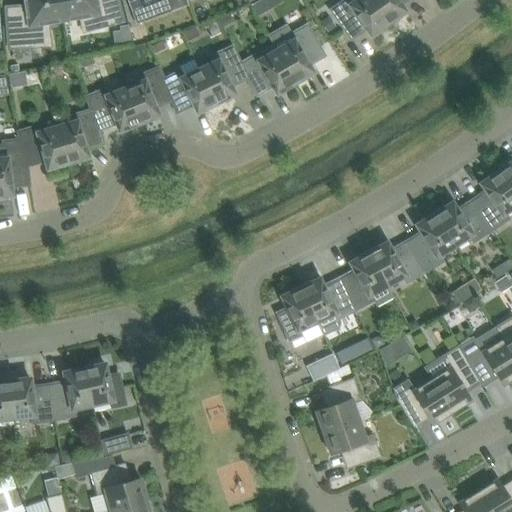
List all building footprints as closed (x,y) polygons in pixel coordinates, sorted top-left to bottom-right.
[(65,19),(61,0),(24,0),(25,5),(22,5),(6,6),(9,48),(38,46),(35,25),(65,19)] [(61,0),(65,19),(94,14),(97,27),(124,20),(118,0),(61,0)] [(188,3),(187,0),(129,0),(138,22),(170,9),(166,0),(186,0),(188,3)] [(257,12),(266,7),(261,0),(258,0),(252,4),(257,12)] [(390,25),(372,0),(356,0),(351,4),(348,0),(345,0),(332,9),(351,38),(366,28),(371,35),(378,30),(380,32),(390,25)] [(405,0),(372,0),(390,25),(399,18),(398,16),(406,10),(401,3),(405,0)] [(225,24),(233,21),(230,12),(222,16),(225,24)] [(121,27),(113,28),(115,42),(132,39),(130,21),(120,22),(121,27)] [(196,22),(183,29),(187,38),(201,32),(196,22)] [(325,55),(307,25),(293,33),(287,23),(267,35),(276,50),(296,84),(306,78),(306,76),(314,72),(309,64),(325,55)] [(162,38),(153,43),(157,50),(166,45),(162,38)] [(232,86),(248,78),(240,64),(241,63),(232,46),(214,55),(217,61),(200,69),(217,104),(228,99),(227,97),(235,93),(232,86)] [(296,84),(276,50),(260,60),(257,54),(241,63),(240,64),(248,78),(257,94),(273,86),(277,93),(285,88),(286,90),(296,84)] [(93,56),(81,61),(84,68),(96,63),(93,56)] [(25,68),(9,71),(12,86),(28,84),(25,68)] [(156,106),(172,100),(169,94),(163,80),(164,79),(159,68),(141,75),(143,81),(125,88),(140,124),(151,120),(150,118),(159,115),(156,106)] [(217,104),(200,69),(183,78),(180,72),(164,79),(163,80),(169,94),(172,100),(177,112),(193,104),(197,112),(205,108),(206,110),(217,104)] [(140,124),(125,88),(108,95),(105,89),(87,97),(92,110),(93,110),(98,130),(99,129),(116,122),(120,130),(128,127),(129,129),(140,124)] [(103,143),(99,129),(98,130),(93,110),(92,110),(74,115),(76,121),(57,127),(69,164),(80,161),(80,159),(89,156),(86,148),(103,143)] [(69,164),(57,127),(39,132),(37,126),(18,132),(20,137),(20,136),(24,150),(26,166),(27,165),(45,160),(48,168),(56,166),(57,168),(69,164)] [(29,184),(27,165),(26,166),(24,150),(20,136),(20,137),(1,139),(1,143),(0,143),(0,198),(3,198),(3,196),(12,195),(12,186),(29,184)] [(511,161),(508,164),(507,163),(497,169),(511,190),(511,161)] [(511,206),(511,190),(497,169),(487,176),(489,178),(481,184),(486,191),(472,200),(491,230),(508,218),(504,212),(511,206)] [(491,230),(472,200),(457,209),(453,202),(445,207),(444,205),(434,212),(454,245),(471,235),(474,240),(491,230)] [(454,245),(434,212),(423,218),(425,220),(417,225),(421,232),(407,241),(424,271),(442,261),(438,255),(454,245)] [(424,271),(407,241),(392,249),(387,242),(379,246),(378,245),(368,250),(387,285),(403,275),(407,281),(424,271)] [(387,285),(368,250),(357,256),(358,258),(350,263),(354,270),(339,278),(355,310),(373,300),(370,294),(387,285)] [(355,310),(339,278),(324,286),(320,278),(312,282),(311,280),(300,285),(324,335),(338,329),(339,326),(340,323),(340,317),(355,310)] [(324,335),(300,285),(289,291),(290,293),(282,297),(287,308),(284,310),(286,315),(280,318),(295,349),(324,335)] [(511,317),(494,329),(511,356),(511,317)] [(483,350),(467,360),(479,380),(481,383),(496,373),(502,383),(511,377),(511,356),(494,329),(476,340),(483,350)] [(449,369),(432,380),(452,411),(470,399),(464,389),(479,380),(467,360),(458,347),(446,355),(443,360),(449,369)] [(337,367),(334,361),(332,356),(309,366),(314,378),(337,367)] [(105,363),(96,365),(96,363),(84,366),(93,404),(111,400),(112,406),(125,404),(120,380),(113,381),(112,375),(108,376),(105,363)] [(93,404),(84,366),(73,368),(73,370),(64,372),(66,381),(49,385),(55,419),(75,415),(74,408),(93,404)] [(21,377),(9,379),(14,417),(33,415),(34,422),(55,419),(49,385),(32,386),(31,378),(22,379),(21,377)] [(363,400),(361,400),(354,378),(330,386),(334,397),(325,401),(327,407),(316,411),(323,432),(358,420),(370,416),(370,415),(372,411),(363,400)] [(452,411),(432,380),(416,390),(408,378),(393,388),(397,399),(400,405),(411,422),(426,413),(433,423),(452,411)] [(0,419),(14,417),(9,379),(0,379),(0,419)] [(381,456),(374,437),(373,434),(364,437),(358,420),(323,432),(330,453),(342,449),(344,456),(353,453),(357,464),(381,456)] [(130,447),(127,434),(103,441),(106,453),(130,447)] [(103,457),(72,463),(76,478),(91,473),(97,495),(106,492),(111,510),(147,500),(141,478),(134,480),(129,481),(127,475),(118,477),(115,465),(112,455),(103,457)] [(511,511),(511,485),(504,490),(498,480),(479,492),(491,511),(511,511)] [(491,511),(479,492),(460,503),(465,511),(491,511)] [(66,511),(62,493),(48,497),(51,511),(66,511)] [(111,510),(102,511),(150,511),(147,500),(111,510)]
